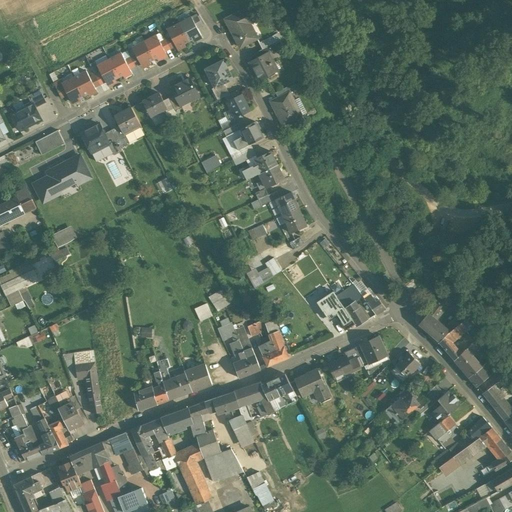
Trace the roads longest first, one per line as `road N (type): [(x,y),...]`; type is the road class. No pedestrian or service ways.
road 1 (residential): [(397,316),(299,183),(220,39),(0,152)]
road 2 (residential): [(397,316),(108,433),(5,485)]
road 3 (residential): [(397,316),(511,444)]
